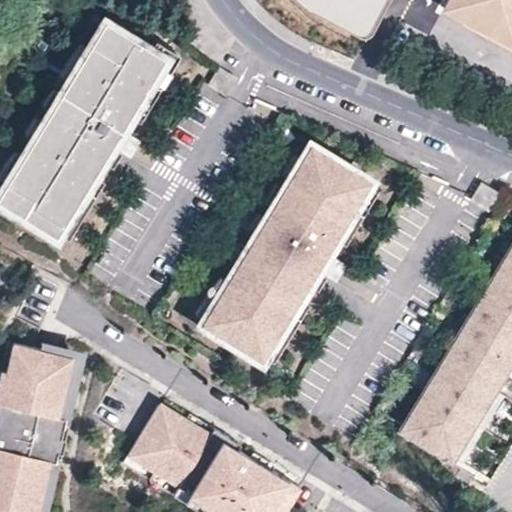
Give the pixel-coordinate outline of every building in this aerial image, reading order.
[(511,0),(447,0),(443,9),(511,45),(511,0)] [(122,129),(167,56),(107,19),(93,43),(71,78),(63,92),(53,108),(24,155),(0,192),(0,194),(25,210),(33,215),(59,231),(112,145),(122,129)] [(202,38),(186,30),(182,38),(197,46),(202,38)] [(71,78),(93,43),(84,38),(63,72),(71,78)] [(434,59),(421,52),(417,59),(430,66),(434,59)] [(211,85),(227,95),(237,79),(221,69),(211,85)] [(53,108),(63,92),(54,86),(44,103),(53,108)] [(121,151),(131,134),(122,129),(112,145),(121,151)] [(69,236),(121,151),(112,145),(59,231),(69,236)] [(372,182),(312,145),(297,169),(276,204),(267,218),(257,234),(249,247),(239,263),(228,281),(204,320),(230,336),(238,341),(264,357),(316,272),(327,255),(372,182)] [(0,192),(24,155),(15,149),(0,173),(0,192)] [(276,204),(297,169),(289,164),(267,199),(276,204)] [(33,215),(25,210),(23,214),(31,219),(33,215)] [(257,234),(267,218),(259,212),(249,229),(257,234)] [(495,394),(511,366),(511,249),(504,264),(401,430),(454,462),(451,468),(471,480),(475,474),(462,466),(504,399),(495,394)] [(326,277),(336,261),(327,255),(316,272),(326,277)] [(273,363),(326,277),(316,272),(264,357),(273,363)] [(204,320),(228,281),(220,275),(195,315),(204,320)] [(238,341),(230,336),(227,340),(235,345),(238,341)] [(0,511),(47,511),(84,359),(11,341),(6,340),(0,367),(0,511)] [(269,511),(283,511),(297,489),(270,472),(269,471),(267,473),(246,461),(247,458),(235,451),(223,444),(226,439),(211,429),(206,437),(182,422),(184,420),(157,405),(126,456),(177,487),(174,492),(206,511),(267,511),(268,511),(269,511)] [(211,429),(187,415),(184,420),(182,422),(206,437),(211,429)] [(238,446),(226,439),(223,444),(235,451),(238,446)] [(273,467),(250,453),(247,458),(246,461),(267,473),(269,471),(270,472),(273,467)] [(177,487),(126,456),(122,464),(173,495),(174,492),(177,487)]
